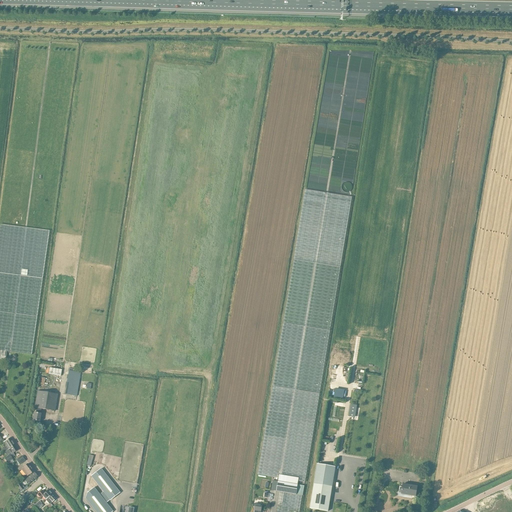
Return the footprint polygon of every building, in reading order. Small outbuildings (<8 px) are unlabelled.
[(284,493),(302,496),(304,486),(298,485),(298,481),(305,482),(314,426),(330,330),(340,269),(352,197),(305,190),(293,260),(291,274),(274,376),(258,475),(279,478),(278,481),(276,491),(284,493)] [(31,354),(49,231),(0,224),(0,227),(0,359),(5,360),(6,351),(31,354)] [(76,396),(80,373),(69,371),(65,394),(76,396)] [(54,411),(57,395),(37,391),(34,408),(36,408),(35,413),(34,413),(32,421),(39,422),(41,414),(40,414),(41,409),(54,411)] [(14,445),(10,438),(3,442),(6,446),(7,449),(14,445)] [(14,445),(7,449),(11,454),(10,455),(12,458),(15,456),(13,453),(17,450),(14,445)] [(9,455),(4,458),(7,463),(9,466),(14,463),(12,459),(12,458),(10,455),(9,455)] [(33,471),(27,464),(21,469),(27,477),(33,471)] [(314,484),(310,508),(328,511),(332,486),(335,467),(317,464),(314,484)] [(101,469),(91,476),(110,500),(120,492),(101,469)] [(27,484),(37,477),(34,473),(24,480),(27,484)] [(415,496),(417,486),(403,484),(402,487),(400,487),(399,493),(401,493),(401,494),(415,496)] [(45,500),(52,494),(48,490),(44,493),(42,490),(37,495),(39,498),(42,496),(45,500)] [(97,491),(86,499),(96,511),(111,511),(113,511),(97,491)] [(299,511),(302,496),(284,493),(282,505),(278,505),(276,511),(299,511)] [(49,504),(56,498),(52,494),(45,500),(49,504)]
